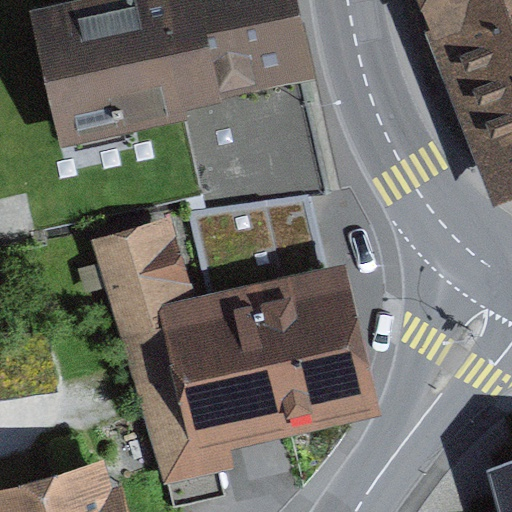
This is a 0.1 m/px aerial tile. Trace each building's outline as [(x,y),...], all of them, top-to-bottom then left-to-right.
[(58,148),(199,115),(172,0),(106,0),(28,18),(58,148)] [(172,0),(199,115),(210,210),(303,195),(328,190),(282,0),(172,0)] [(511,0),(424,0),(500,195),(511,189),(511,0)] [(156,451),(356,402),(303,195),(210,210),(187,213),(208,291),(179,302),(157,227),(94,245),(156,451)] [(0,362),(0,418),(58,404),(44,351),(0,362)] [(511,511),(511,455),(489,466),(502,511),(511,511)] [(110,511),(98,469),(0,497),(0,511),(110,511)]
